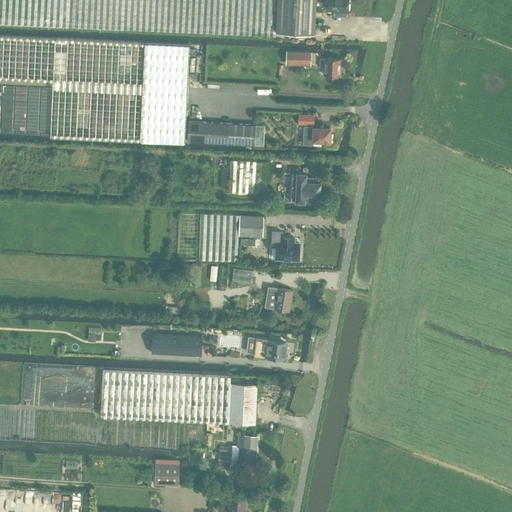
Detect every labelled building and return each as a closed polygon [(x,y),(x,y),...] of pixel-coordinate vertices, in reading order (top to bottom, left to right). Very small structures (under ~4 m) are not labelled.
[(0,0),(0,22),(276,36),(276,32),(314,34),(315,0),(0,0)] [(348,12),(348,0),(326,0),(325,10),(348,12)] [(53,85),(188,92),(190,44),(0,34),(0,76),(54,79),(53,85)] [(286,50),(286,65),(311,65),(311,51),(286,50)] [(340,76),(341,58),(325,57),(325,58),(320,58),(320,67),(325,67),(325,75),(340,76)] [(185,141),(188,92),(53,85),(51,135),(185,141)] [(304,125),(303,143),(313,144),(313,140),(326,141),(326,142),(331,142),(331,132),(330,132),(330,127),(313,126),(313,124),(314,124),(314,115),(299,114),(299,123),(308,123),(308,125),(304,125)] [(264,124),(256,124),(188,121),(188,141),(263,144),(264,124)] [(231,160),(229,192),(254,193),(268,193),(269,161),(231,160)] [(317,194),(320,194),(321,182),(318,182),(318,177),(306,176),(306,173),(291,172),(290,201),(305,201),(305,198),(317,199),(317,194)] [(264,215),(240,214),(201,213),(200,259),(238,261),(239,235),(263,236),(264,215)] [(272,230),(272,242),(276,242),(276,258),(283,259),(283,260),(291,260),(291,259),(299,259),(300,243),(293,243),(293,238),(294,238),(294,237),(282,236),(282,231),(272,230)] [(192,267),(191,284),(200,285),(201,268),(192,267)] [(234,267),(232,280),(251,283),(253,270),(234,267)] [(293,289),(278,287),(268,286),(265,307),(289,310),(293,289)] [(88,333),(88,341),(96,341),(96,333),(88,333)] [(154,333),(152,353),(202,355),(203,336),(154,333)] [(268,338),(256,337),(254,358),(266,359),(267,355),(284,357),(286,342),(268,340),(268,338)] [(255,424),(257,384),(231,383),(231,377),(102,370),(100,415),(255,424)] [(239,435),(238,444),(229,444),(229,447),(220,446),(218,462),(239,464),(239,462),(243,462),(244,455),(255,456),(257,436),(239,435)] [(155,484),(179,485),(180,464),(156,463),(155,484)] [(229,511),(244,511),(246,500),(230,498),(229,511)]
